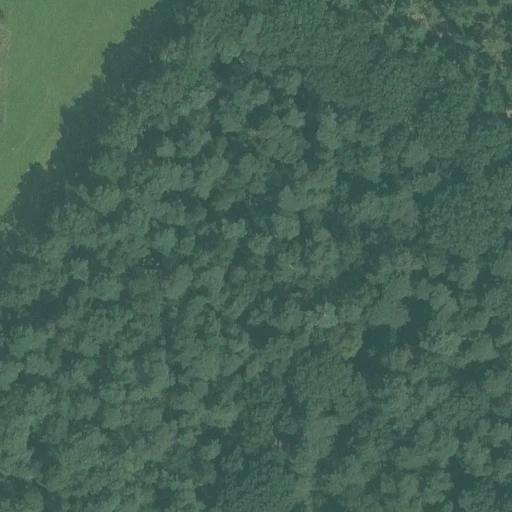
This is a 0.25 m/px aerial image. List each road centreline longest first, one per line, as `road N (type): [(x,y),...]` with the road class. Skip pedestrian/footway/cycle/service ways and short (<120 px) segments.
road 1 (track): [(406,105),(259,0)]
road 2 (track): [(511,183),(406,105)]
